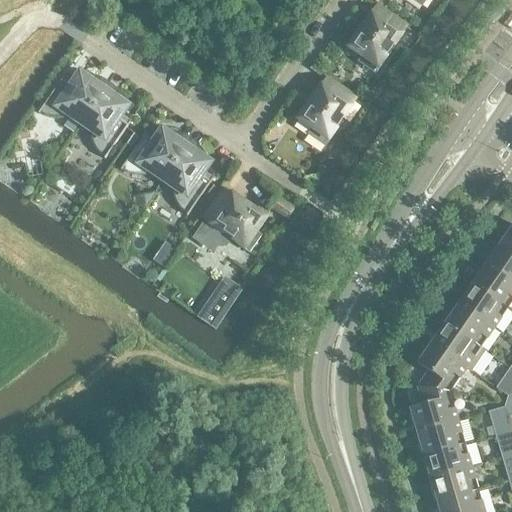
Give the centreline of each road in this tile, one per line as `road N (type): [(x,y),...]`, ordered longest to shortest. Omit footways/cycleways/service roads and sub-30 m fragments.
road 1 (secondary): [(361,511),(329,400),(331,358),(344,319),(411,215)]
road 2 (residential): [(0,59),(35,22),(62,24),(241,147)]
road 3 (residential): [(241,147),(345,0)]
